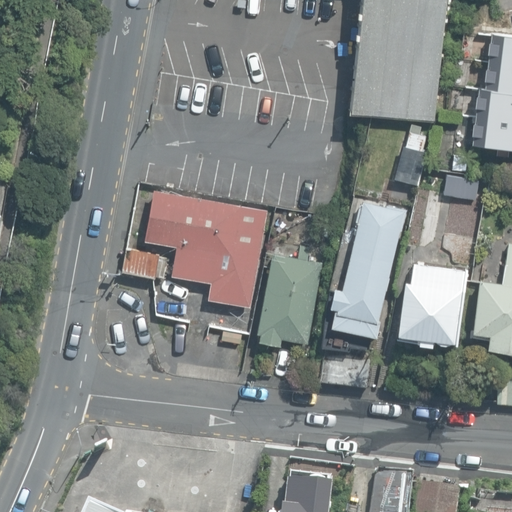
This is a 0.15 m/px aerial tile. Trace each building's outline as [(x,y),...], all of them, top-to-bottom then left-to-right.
[(360,0),(349,111),(434,120),(446,0),(360,0)] [(511,35),(488,33),(482,86),(477,86),(469,145),(511,150),(511,35)] [(405,147),(424,153),(431,129),(412,123),(405,147)] [(443,193),(477,199),(480,179),(446,173),(443,193)] [(208,297),(249,305),(266,208),(153,189),(145,239),(176,245),(172,273),(211,280),(208,297)] [(330,325),(375,336),(405,208),(361,198),(340,289),(332,287),(327,307),(334,309),(330,325)] [(276,216),(288,218),(289,208),(277,207),(276,216)] [(418,246),(422,229),(409,226),(405,243),(418,246)] [(486,347),(511,350),(511,241),(508,241),(502,283),(479,279),(472,330),(488,332),(486,347)] [(259,340),(280,344),(281,336),(306,341),(323,261),(307,258),(309,246),(300,244),(297,257),(273,253),(257,332),(260,332),(259,340)] [(123,270),(155,276),(159,253),(127,247),(123,270)] [(415,343),(431,345),(432,339),(455,343),(466,269),(413,261),(410,282),(404,281),(396,334),(416,337),(415,343)] [(221,340),(239,343),(241,333),(223,330),(221,340)] [(320,379),(364,384),(368,344),(324,339),(320,379)] [(345,511),(362,511),(368,472),(352,470),(345,511)] [(368,511),(405,511),(411,473),(375,470),(368,511)] [(325,511),(329,486),(297,483),(298,474),(283,472),(279,506),(278,511),(325,511)] [(413,511),(455,511),(458,488),(417,483),(413,511)] [(109,511),(90,502),(84,511),(109,511)]
